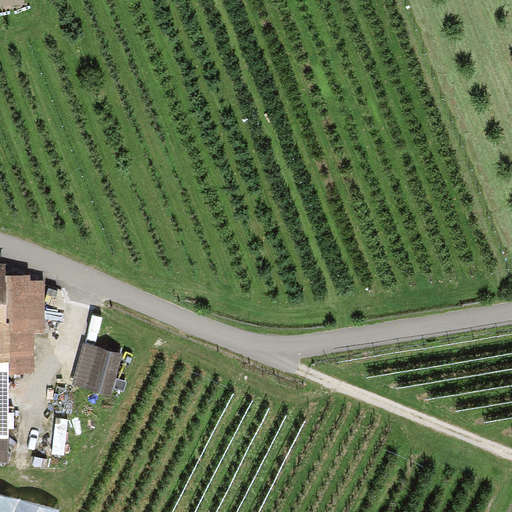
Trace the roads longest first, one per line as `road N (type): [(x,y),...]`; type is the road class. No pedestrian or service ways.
road 1 (unclassified): [(511,311),(270,349),(0,249)]
road 2 (track): [(270,349),(511,450)]
